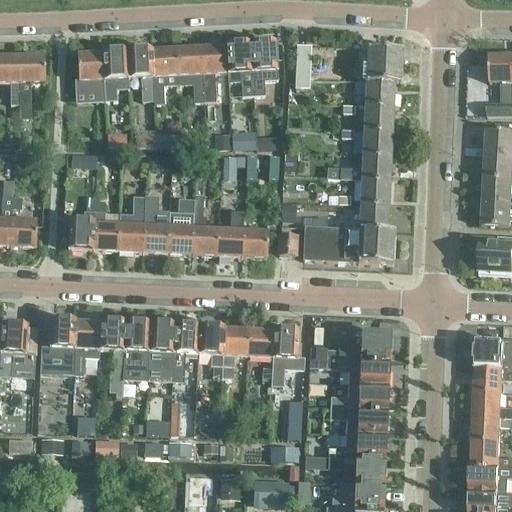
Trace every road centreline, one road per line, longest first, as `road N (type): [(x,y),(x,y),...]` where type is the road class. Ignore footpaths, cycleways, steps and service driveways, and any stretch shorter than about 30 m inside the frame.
road 1 (residential): [(0,21),(287,9),(444,19)]
road 2 (residential): [(433,307),(0,284)]
road 3 (residential): [(433,307),(444,19)]
road 4 (residential): [(426,511),(433,307)]
